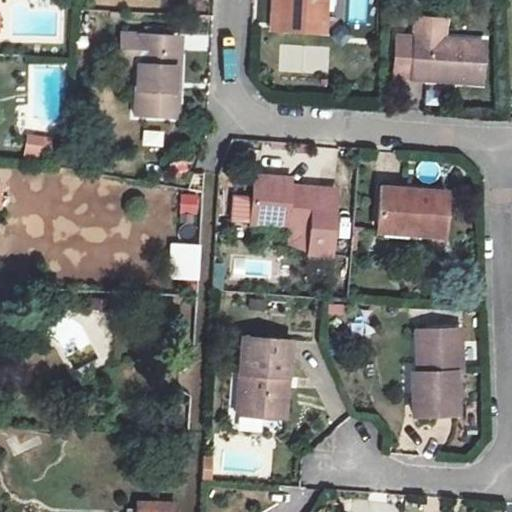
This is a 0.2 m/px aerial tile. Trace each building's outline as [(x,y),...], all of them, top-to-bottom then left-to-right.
[(280,29),(281,0),(270,0),(269,28),(280,29)] [(323,31),(324,0),(281,0),(280,29),(323,31)] [(413,35),(410,73),(457,76),(456,81),(480,82),(483,41),(444,38),(445,19),(415,16),(413,35)] [(172,88),(173,67),(175,34),(120,31),(118,64),(135,65),(133,115),(175,117),(176,88),(172,88)] [(397,34),(393,77),(410,79),(410,73),(413,35),(397,34)] [(141,146),(162,148),(164,132),(142,130),(141,146)] [(23,160),(48,161),(49,136),(24,135),(23,160)] [(253,175),(249,222),(310,227),(308,252),(330,253),(335,189),(288,185),(289,177),(253,175)] [(380,224),(379,235),(405,238),(406,232),(442,233),(445,190),(379,186),(375,224),(380,224)] [(178,193),(178,213),(198,213),(198,193),(178,193)] [(415,371),(410,371),(411,415),(455,413),(454,372),(459,372),(458,327),(422,328),(424,370),(415,371)] [(422,328),(414,328),(415,371),(424,370),(422,328)] [(246,373),(243,413),(282,416),(288,340),(242,336),(238,372),(246,373)] [(246,373),(238,372),(235,412),(243,413),(246,373)] [(135,499),(135,508),(172,509),(172,501),(135,499)]
